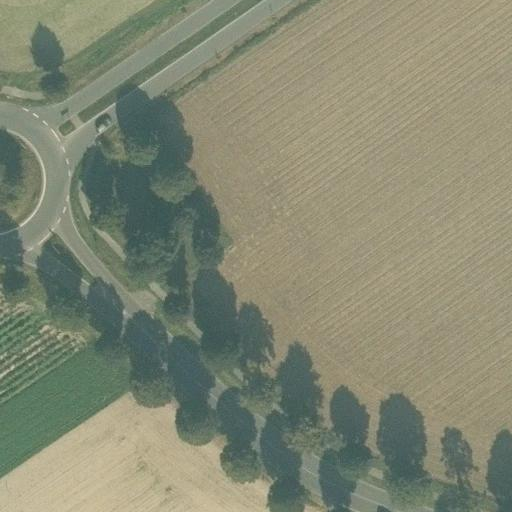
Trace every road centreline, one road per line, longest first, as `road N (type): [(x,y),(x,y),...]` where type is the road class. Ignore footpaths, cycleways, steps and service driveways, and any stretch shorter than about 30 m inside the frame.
road 1 (secondary): [(130,319),(297,465),(398,511)]
road 2 (motorway): [(57,164),(84,134),(280,0)]
road 3 (motorway): [(225,0),(65,107),(29,122)]
road 4 (secondary): [(12,244),(130,319)]
road 5 (secondary): [(130,319),(55,201)]
